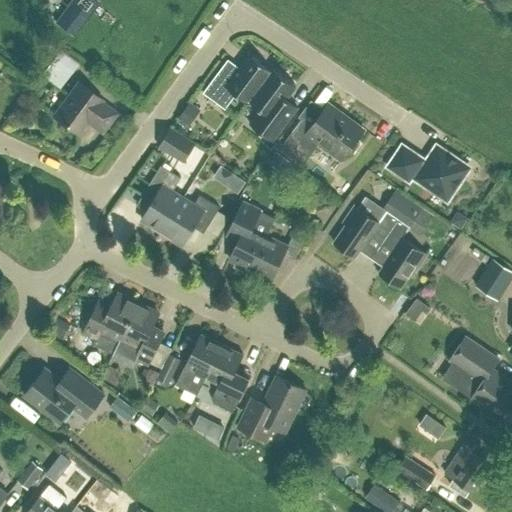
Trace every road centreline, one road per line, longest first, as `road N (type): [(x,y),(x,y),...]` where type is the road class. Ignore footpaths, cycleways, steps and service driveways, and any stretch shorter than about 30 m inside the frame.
road 1 (unclassified): [(101,192),(236,13),(398,118)]
road 2 (residential): [(257,330),(344,374),(368,344),(385,319),(308,263)]
road 3 (residential): [(82,246),(257,330)]
